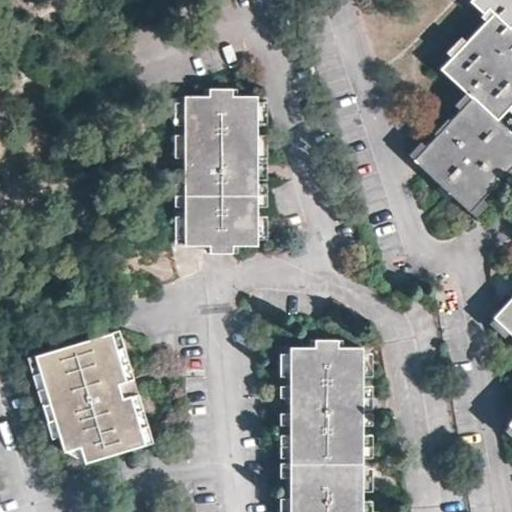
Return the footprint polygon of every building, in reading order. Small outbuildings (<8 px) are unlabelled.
[(511,0),(481,0),(492,10),(442,65),(472,95),(414,159),(444,186),(471,212),(497,183),(511,168),(511,131),(499,120),(511,106),(511,0)] [(258,171),(257,122),(258,99),(236,98),(236,91),(209,90),(208,98),(186,98),(186,118),(188,245),(207,245),(207,252),(234,252),(236,252),(236,245),(258,245),(258,171)] [(511,299),(496,317),(511,331),(511,417),(510,420),(509,421),(511,423),(511,299)] [(110,336),(124,381),(130,379),(116,334),(110,336)] [(87,465),(144,447),(129,398),(119,401),(114,384),(124,381),(110,336),(35,360),(49,403),(58,400),(64,418),(55,420),(61,438),(64,450),(87,465)] [(360,511),(361,506),(362,451),(362,402),(363,349),(341,348),(341,342),(313,341),(312,348),(293,349),(293,385),(292,451),(290,511),(360,511)] [(41,406),(49,403),(35,360),(28,362),(41,406)] [(119,401),(129,398),(136,395),(130,379),(124,381),(114,384),(119,401)] [(136,395),(129,398),(144,447),(151,445),(136,395)] [(49,403),(41,406),(44,413),(47,423),(55,420),(64,418),(58,400),(49,403)] [(55,420),(47,423),(53,440),(61,438),(55,420)]
